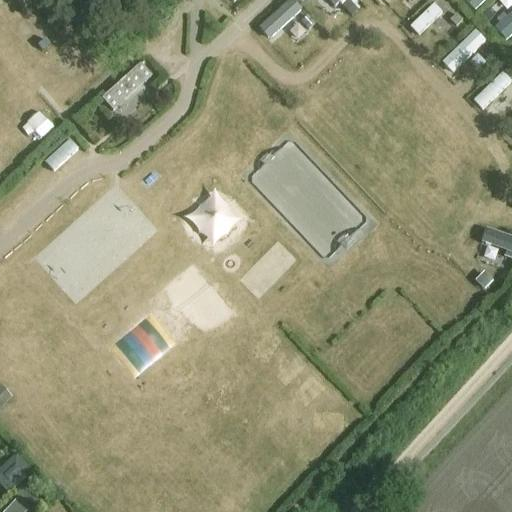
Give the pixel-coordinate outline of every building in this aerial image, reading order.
[(294,0),(265,23),(274,33),(303,10),(294,0)] [(436,2),(412,26),(421,35),(445,11),(436,2)] [(508,37),(511,34),(511,18),(500,27),(508,37)] [(443,62),(455,74),(489,42),(478,30),(443,62)] [(140,68),(103,100),(114,112),(120,107),(123,110),(147,89),(144,85),(150,79),(140,68)] [(511,78),(506,72),(475,100),(484,110),(511,85),(511,78)] [(220,192),(189,217),(214,247),(245,222),(220,192)] [(505,262),(509,252),(511,253),(511,235),(489,228),(483,244),(493,247),(490,257),(505,262)] [(0,387),(0,409),(11,400),(0,387)] [(15,461),(0,474),(0,482),(8,492),(27,474),(15,461)] [(17,500),(5,511),(27,511),(29,511),(17,500)]
